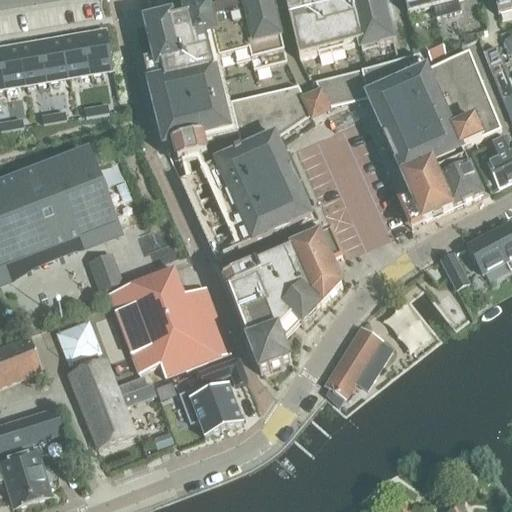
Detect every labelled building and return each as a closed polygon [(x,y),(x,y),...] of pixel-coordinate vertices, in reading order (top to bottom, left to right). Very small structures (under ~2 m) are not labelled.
[(147,26),(156,62),(145,65),(166,150),(175,148),(179,167),(209,160),(204,141),(232,135),(211,47),(217,46),(221,62),(236,58),(238,68),(253,64),(256,74),(288,66),(275,17),(272,4),(271,0),(250,0),(244,2),(245,7),(211,15),(210,10),(186,16),(188,21),(175,24),(173,19),(147,26)] [(285,0),(286,0),(272,4),(275,17),(289,13),(301,63),(361,48),(362,54),(395,46),(383,0),(285,0)] [(404,0),(408,17),(435,10),(432,0),(404,0)] [(432,0),(435,10),(438,21),(462,15),(459,3),(471,0),(432,0)] [(511,0),(494,0),(499,18),(511,14),(511,0)] [(107,34),(85,38),(92,78),(114,75),(107,34)] [(475,35),(464,41),(468,48),(479,43),(475,35)] [(85,38),(63,41),(70,82),(92,78),(85,38)] [(63,41),(42,45),(49,86),(70,82),(63,41)] [(442,41),(425,49),(432,65),(449,57),(442,41)] [(42,45),(21,49),(28,89),(49,86),(42,45)] [(21,49),(0,52),(0,54),(6,93),(28,89),(21,49)] [(498,50),(484,56),(511,126),(511,80),(510,81),(498,50)] [(419,61),(400,66),(316,86),(328,113),(369,103),(375,116),(375,117),(412,200),(401,205),(412,232),(464,209),(464,210),(475,205),(475,204),(484,200),(462,152),(503,135),(468,57),(426,76),(419,61)] [(243,153),(245,158),(277,144),(311,121),(298,91),(232,107),(243,153)] [(109,109),(97,111),(99,118),(110,116),(109,109)] [(97,111),(86,113),(87,120),(99,118),(97,111)] [(66,116),(55,118),(56,126),(68,124),(66,116)] [(55,118),(43,120),(44,128),(56,126),(55,118)] [(24,123),(12,125),(13,133),(25,131),(24,123)] [(12,125),(0,127),(2,135),(13,133),(12,125)] [(511,185),(511,152),(507,141),(492,148),(499,163),(488,169),(499,192),(511,185)] [(202,198),(200,193),(214,186),(219,199),(288,169),(286,163),(286,162),(284,156),(281,150),(280,150),(277,144),(245,158),(243,153),(235,157),(236,160),(180,185),(189,204),(202,198)] [(18,181),(0,187),(0,274),(116,230),(117,230),(88,154),(33,175),(18,181)] [(298,189),(293,176),(292,176),(288,169),(219,199),(226,214),(212,220),(210,215),(197,221),(205,240),(232,228),(301,197),(297,189),(298,189)] [(232,228),(238,241),(224,247),(221,241),(208,247),(217,266),(276,239),(277,240),(292,234),(291,233),(313,223),(309,215),(310,215),(304,202),(303,203),(301,197),(232,228)] [(468,250),(469,251),(483,279),(507,266),(511,275),(511,274),(511,231),(510,228),(468,250)] [(251,351),(250,351),(261,379),(292,367),(280,338),(295,323),(304,331),(343,291),(333,268),(344,263),(331,234),(292,252),(255,269),(255,268),(245,273),(242,267),(233,272),(235,277),(224,282),(230,298),(231,298),(251,351)] [(125,288),(113,257),(89,267),(100,297),(125,288)] [(442,265),(458,295),(470,289),(455,258),(442,265)] [(161,370),(166,383),(223,361),(231,358),(206,292),(186,300),(176,273),(130,291),(130,290),(117,295),(108,299),(139,378),(161,370)] [(69,379),(99,456),(137,441),(107,365),(102,367),(98,358),(100,355),(90,329),(87,328),(61,337),(60,341),(70,366),(73,367),(77,376),(69,379)] [(363,331),(329,389),(349,401),(350,400),(356,389),(367,395),(393,353),(383,346),(384,345),(363,331)] [(30,341),(0,353),(0,391),(43,375),(30,341)] [(205,391),(181,400),(182,401),(193,429),(200,426),(206,442),(245,427),(230,389),(215,395),(212,387),(232,379),(236,391),(248,386),(239,363),(200,378),(201,381),(204,388),(205,391)] [(149,390),(147,385),(145,379),(136,382),(140,393),(149,390)] [(123,400),(140,393),(136,382),(119,389),(123,400)] [(0,431),(0,457),(4,469),(3,470),(16,511),(21,511),(51,502),(47,489),(51,488),(52,485),(50,478),(47,476),(43,477),(37,459),(36,459),(33,449),(65,439),(57,414),(0,431)] [(169,437),(154,443),(158,453),(173,447),(169,437)]
